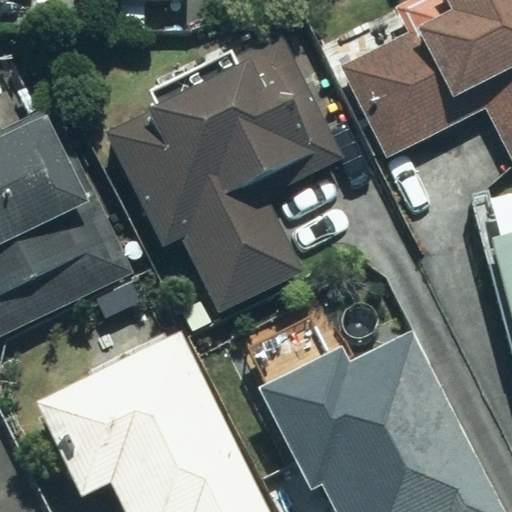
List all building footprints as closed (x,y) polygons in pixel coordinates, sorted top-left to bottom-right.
[(189,0),(105,0),(105,6),(189,9),(189,0)] [(511,0),(412,0),(332,44),(346,68),(333,76),(388,174),(475,125),(466,109),(486,97),(511,152),(511,0)] [(248,198),(339,152),(280,38),(146,105),(152,118),(105,141),(200,328),(291,282),(248,198)] [(0,133),(0,338),(127,270),(41,112),(0,133)] [(511,207),(469,219),(511,371),(511,207)] [(505,511),(417,331),(345,366),(338,350),(261,388),(321,511),(505,511)] [(73,511),(78,511),(97,501),(103,511),(272,511),(162,335),(19,425),(73,511)]
